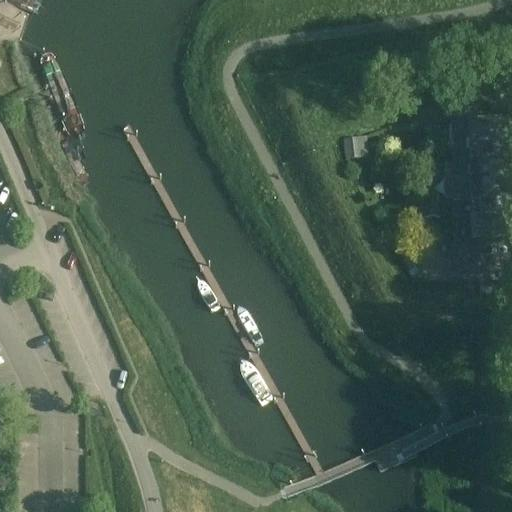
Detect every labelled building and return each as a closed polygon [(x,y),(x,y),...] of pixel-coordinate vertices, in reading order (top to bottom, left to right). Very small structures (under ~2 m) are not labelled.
[(44,32),(25,40),(60,126),(78,118),(44,32)] [(476,104),(443,105),(444,119),(457,119),(457,124),(453,125),(454,153),(460,153),(460,168),(466,168),(467,173),(470,173),(470,165),(501,164),(501,163),(499,123),(472,124),(472,118),(476,118),(476,104)] [(345,162),(362,160),(360,140),(343,142),(345,162)] [(445,180),(445,188),(445,201),(461,201),(460,187),(470,187),(470,204),(502,203),(503,203),(502,163),(501,163),(501,164),(470,165),(470,173),(467,173),(466,168),(460,168),(436,169),(436,177),(440,180),(445,180)] [(414,203),(414,210),(439,209),(438,196),(423,197),(423,203),(414,203)] [(472,244),(483,243),(503,243),(502,203),(470,204),(452,204),(453,220),(471,219),(472,244)] [(439,209),(414,210),(415,219),(423,220),(439,220),(439,209)] [(484,248),(450,249),(451,278),(485,277),(484,248)] [(409,259),(402,263),(408,272),(415,267),(409,259)] [(415,269),(407,273),(414,285),(425,284),(415,269)]
